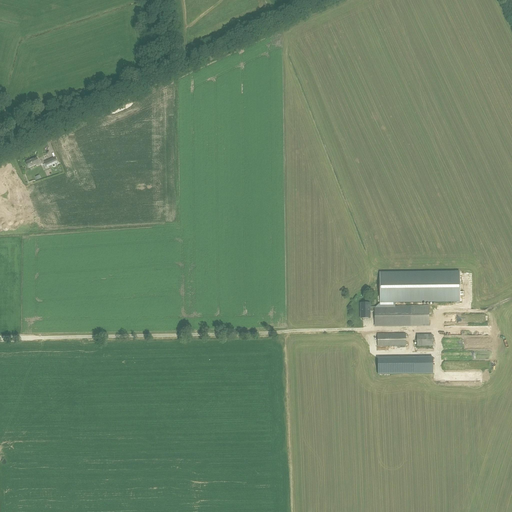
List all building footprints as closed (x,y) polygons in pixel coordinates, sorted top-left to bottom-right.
[(40,164),(37,158),(34,160),(34,159),(26,162),(29,168),(36,165),(36,166),(40,164)] [(45,162),(47,168),(58,163),(56,158),(45,162)] [(370,303),(361,303),(361,318),(370,318),(370,311),(375,311),(375,326),(429,326),(428,306),(396,306),(396,303),(459,302),(459,272),(380,272),(380,303),(376,306),(375,306),(375,307),(370,307),(370,303)] [(378,334),(378,347),(406,346),(406,334),(378,334)] [(432,346),(432,335),(417,335),(417,346),(432,346)]
